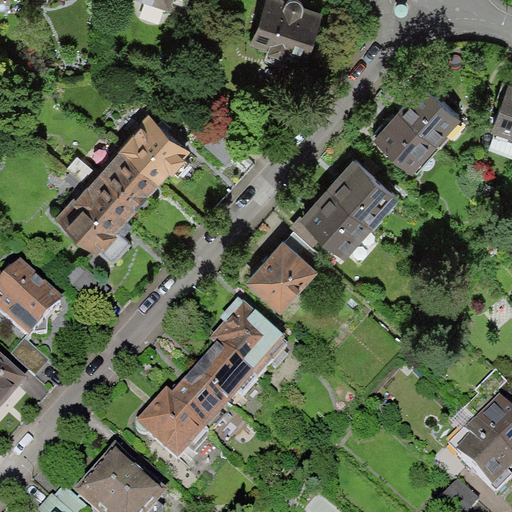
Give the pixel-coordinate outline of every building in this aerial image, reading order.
[(318,13),(301,7),(302,5),(302,4),(301,2),(301,1),(300,0),(286,0),(286,1),(281,0),(267,0),(253,39),(270,45),(266,56),(282,62),(286,51),(303,57),(318,13)] [(449,134),(444,129),(458,114),(440,98),(444,93),(427,78),(406,102),(399,109),(439,144),(449,134)] [(511,81),(503,78),(495,100),(501,102),(493,125),(478,126),(480,150),(496,149),(495,133),(511,138),(511,81)] [(430,155),(439,144),(399,109),(391,118),(388,116),(378,127),(373,132),(411,166),(425,151),(430,155)] [(224,112),(212,126),(216,130),(237,148),(250,135),(224,112)] [(185,148),(149,115),(121,146),(157,179),(165,170),(169,165),(177,173),(189,160),(180,153),(185,148)] [(237,148),(216,130),(205,143),(226,161),(237,148)] [(130,209),(135,204),(143,211),(155,199),(146,191),(157,179),(121,146),(88,184),(124,216),(130,209)] [(330,187),(364,218),(374,206),(379,210),(394,192),(356,158),(337,180),(330,187)] [(124,216),(88,184),(60,215),(112,260),(129,241),(120,232),(125,227),(130,222),(124,216)] [(312,207),(304,216),(300,213),(289,225),(294,229),(312,245),(322,233),(342,251),(358,233),(353,229),(364,218),(330,187),(312,207)] [(260,266),(250,277),(280,304),(291,291),(297,289),(301,285),(302,279),(313,266),(309,262),(319,251),(312,245),(294,229),(284,241),(283,240),(260,266)] [(60,304),(19,268),(7,282),(0,275),(0,310),(30,338),(33,335),(35,336),(41,335),(47,334),(47,322),(46,320),(55,310),(57,311),(59,309),(58,307),(60,304)] [(74,286),(96,306),(109,292),(87,272),(74,286)] [(223,333),(215,343),(216,343),(257,380),(272,364),(267,359),(280,344),(238,306),(222,324),(227,328),(223,333)] [(25,341),(12,356),(35,376),(47,361),(25,341)] [(196,375),(227,403),(237,392),(242,397),(257,380),(216,343),(208,352),(208,361),(205,364),(196,375)] [(0,407),(21,384),(0,365),(0,407)] [(223,418),(218,413),(227,403),(196,375),(190,381),(183,388),(175,389),(167,398),(208,435),(223,418)] [(511,390),(505,383),(492,396),(500,403),(478,424),(511,458),(511,390)] [(139,419),(138,420),(137,421),(136,423),(136,426),(136,427),(137,429),(138,431),(140,432),(142,433),(144,434),(146,434),(148,433),(178,459),(188,447),(193,451),(208,435),(167,398),(166,397),(150,416),(148,417),(146,416),(143,417),(142,417),(139,419)] [(511,458),(478,424),(467,435),(472,440),(458,455),(496,493),(503,485),(511,476),(507,471),(511,466),(511,458)] [(53,499),(68,511),(83,511),(87,507),(78,499),(81,496),(99,511),(161,511),(163,510),(155,503),(162,495),(155,489),(165,478),(121,439),(110,451),(114,455),(89,483),(79,494),(80,495),(77,498),(64,486),(53,499)] [(467,511),(478,501),(457,482),(434,507),(440,511),(467,511)] [(273,503),(281,510),(291,495),(284,490),(273,503)] [(68,511),(53,499),(53,498),(40,511),(68,511)]
